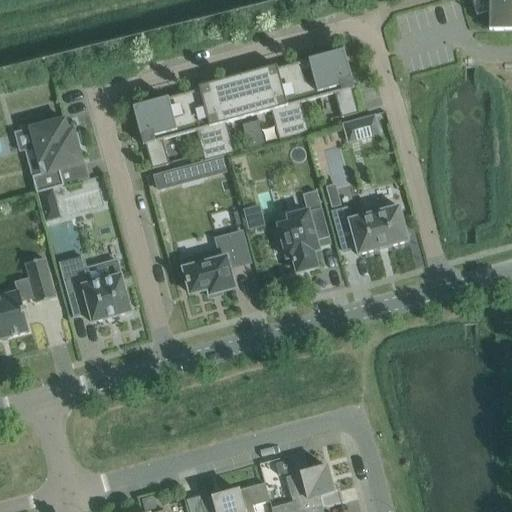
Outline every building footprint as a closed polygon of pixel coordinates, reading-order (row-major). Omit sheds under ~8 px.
[(511,0),(471,0),(476,18),(490,14),(490,30),(511,30),(511,0)] [(344,52),(310,61),(278,70),(277,67),(238,77),(199,88),(200,92),(169,100),(169,99),(167,100),(133,109),(143,146),(146,145),(152,170),(169,165),(163,141),(178,137),(196,132),(201,148),(204,162),(219,158),(234,154),(231,140),(226,124),(249,118),(271,112),(275,128),(279,142),(294,138),(309,134),(306,120),(301,103),(320,98),(334,94),(341,119),(358,114),(352,90),(354,89),(344,52)] [(347,146),(381,137),(376,116),(342,125),(347,146)] [(41,174),(32,177),(37,194),(53,190),(64,187),(60,171),(83,165),(79,150),(81,150),(77,135),(75,136),(73,130),(68,132),(65,120),(29,130),(41,174)] [(258,122),(243,126),(249,150),(265,146),(258,122)] [(178,169),(153,176),(157,192),(182,186),(178,169)] [(328,187),(333,209),(344,206),(338,184),(328,187)] [(61,220),(53,190),(37,194),(45,224),(61,220)] [(348,209),(333,213),(343,253),(356,250),(358,256),(408,243),(399,207),(383,212),(382,207),(363,212),(364,217),(351,220),(348,209)] [(318,251),(315,242),(329,238),(321,209),(307,213),(306,211),(289,216),(290,218),(289,218),(290,224),(279,227),(288,259),(291,258),(294,270),(296,270),(297,273),(316,268),(312,252),(318,251)] [(236,268),(250,264),(242,233),(216,240),(219,251),(203,256),(205,264),(184,270),(187,280),(186,280),(187,285),(188,285),(191,295),(208,290),(210,296),(235,289),(229,267),(236,266),(236,268)] [(92,324),(131,314),(121,277),(90,285),(83,258),(60,265),(74,319),(90,314),(92,324)] [(55,299),(45,260),(25,266),(29,279),(15,283),(17,292),(0,296),(0,340),(29,333),(21,303),(35,300),(36,304),(55,299)] [(292,460),(276,465),(279,476),(295,472),(292,460)] [(317,511),(323,511),(320,498),(334,494),(327,467),(286,479),(293,503),(271,509),(272,511),(317,511)] [(254,511),(253,507),(270,503),(264,485),(201,502),(203,511),(254,511)]
